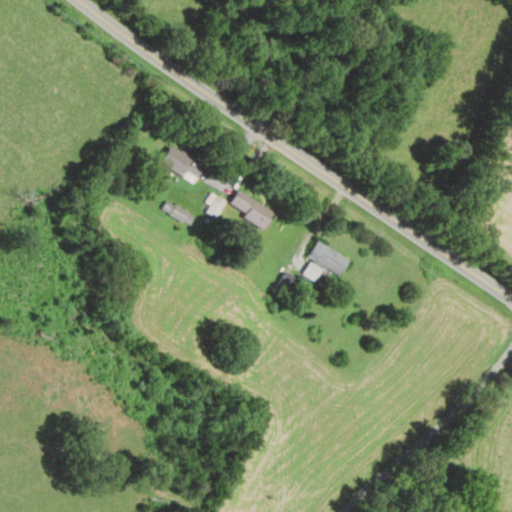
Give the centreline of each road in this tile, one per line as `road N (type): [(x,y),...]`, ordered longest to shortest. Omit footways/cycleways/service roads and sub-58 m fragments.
road 1 (residential): [(511,299),(91,0)]
road 2 (residential): [(344,511),(511,338)]
